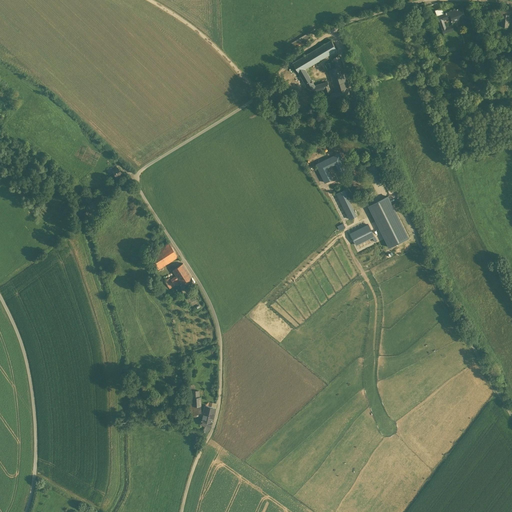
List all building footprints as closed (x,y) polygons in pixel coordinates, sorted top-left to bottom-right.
[(462,10),(449,14),(450,17),(452,22),(459,20),(462,29),(467,28),(464,19),(465,19),(462,10)] [(501,28),(509,28),(509,27),(510,15),(511,15),(511,10),(498,10),(498,17),(501,18),(501,28)] [(450,17),(449,14),(449,13),(437,16),(441,29),(445,28),(442,19),(450,17)] [(445,28),(441,29),(443,35),(454,32),(452,26),(445,28)] [(308,33),(292,43),(296,50),(312,40),(308,33)] [(293,63),(299,73),(305,69),(337,50),(331,40),(293,63)] [(333,85),(346,81),(339,55),(334,58),(337,68),(329,70),(333,85)] [(308,87),(315,85),(305,69),(299,73),(308,87)] [(280,81),(265,97),(269,101),(284,85),(280,81)] [(333,85),(335,92),(348,89),(346,81),(333,85)] [(308,87),(311,93),(325,89),(329,88),(328,82),(315,85),(308,87)] [(330,94),(332,100),(350,94),(348,89),(335,92),(330,94)] [(332,179),(327,169),(328,167),(334,164),(337,165),(341,174),(348,171),(339,153),(316,164),(325,183),(332,179)] [(370,168),(369,169),(376,183),(377,182),(381,180),(374,166),(370,168)] [(117,167),(112,171),(114,174),(117,178),(120,176),(119,175),(121,173),(117,167)] [(347,197),(344,190),(337,193),(350,219),(356,216),(347,197)] [(388,196),(369,206),(389,247),(408,238),(388,196)] [(356,245),(372,237),(374,236),(369,224),(351,234),(356,245)] [(170,242),(154,252),(150,255),(156,264),(159,269),(179,256),(170,242)] [(182,264),(173,270),(177,277),(188,270),(185,265),(183,263),(182,264)] [(188,270),(177,277),(182,284),(180,285),(183,289),(195,282),(188,270)] [(190,406),(202,405),(201,390),(189,390),(190,406)] [(216,408),(206,405),(203,419),(213,421),(216,408)]
